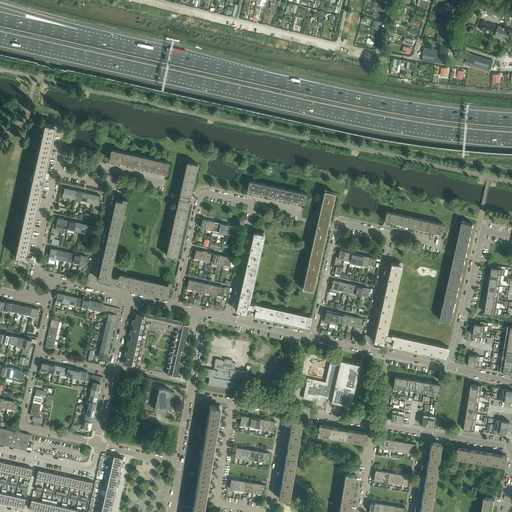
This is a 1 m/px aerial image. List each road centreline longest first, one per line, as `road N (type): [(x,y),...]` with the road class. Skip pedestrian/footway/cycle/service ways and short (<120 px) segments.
road 1 (motorway): [(0,36),(364,118),(511,138)]
road 2 (motorway): [(511,120),(369,101),(77,36)]
road 3 (residential): [(313,337),(338,222),(389,234)]
road 4 (residential): [(175,306),(202,193),(253,203)]
road 5 (residential): [(268,511),(216,503),(232,402)]
road 6 (residential): [(96,444),(23,427),(36,352)]
road 7 (residential): [(451,368),(484,222)]
road 8 (residential): [(0,449),(92,470),(96,444)]
